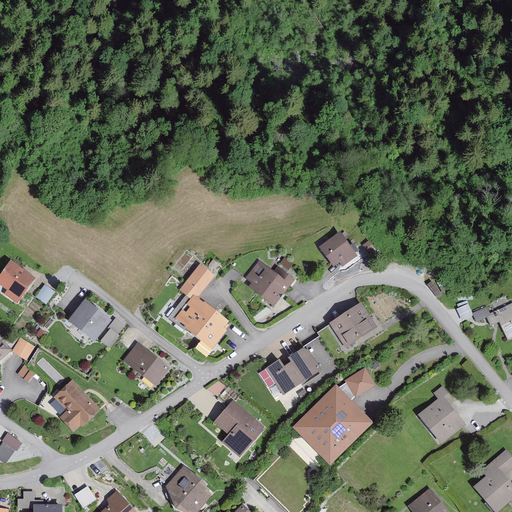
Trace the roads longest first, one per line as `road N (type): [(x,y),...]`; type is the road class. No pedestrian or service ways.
road 1 (residential): [(511,401),(425,295),(391,278),(348,285),(208,376)]
road 2 (residential): [(208,376),(67,271)]
road 3 (residential): [(208,376),(62,468)]
